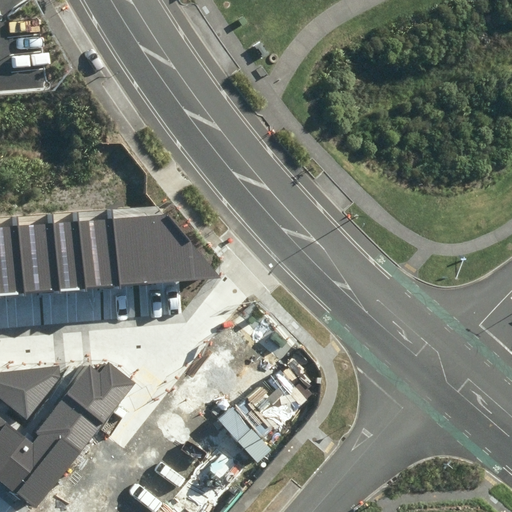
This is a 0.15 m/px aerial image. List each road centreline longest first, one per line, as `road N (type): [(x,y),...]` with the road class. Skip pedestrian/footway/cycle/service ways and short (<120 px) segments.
road 1 (unclassified): [(113,0),(193,124),(301,248),(430,366)]
road 2 (residential): [(305,511),(430,366)]
